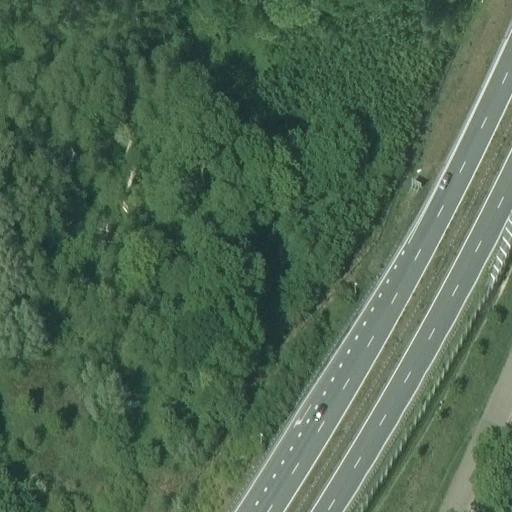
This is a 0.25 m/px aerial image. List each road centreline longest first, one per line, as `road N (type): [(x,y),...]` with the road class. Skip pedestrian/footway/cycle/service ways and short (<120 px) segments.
road 1 (trunk): [(511,60),(395,286),(258,511)]
road 2 (trunk): [(326,511),(397,397),(511,177)]
road 3 (residential): [(447,511),(511,367)]
